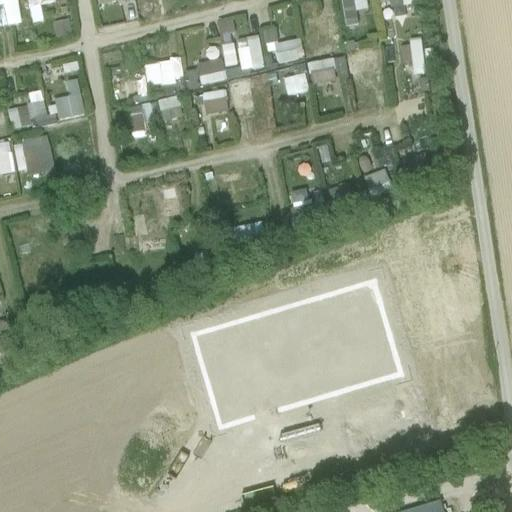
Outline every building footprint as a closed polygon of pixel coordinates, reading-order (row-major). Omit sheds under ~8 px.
[(0,0),(0,28),(21,26),(17,0),(0,0)] [(357,12),(366,11),(364,0),(341,0),(345,28),(359,26),(357,12)] [(334,17),(312,21),(317,47),(303,50),(305,60),(341,54),(334,17)] [(222,37),(235,33),(232,20),(219,24),(222,37)] [(54,23),(55,38),(71,37),(70,22),(54,23)] [(303,60),(300,41),(277,44),(276,30),(264,31),(267,54),(276,53),(278,63),(303,60)] [(241,72),(264,68),(258,40),(236,44),(241,72)] [(410,42),(412,76),(424,75),(422,41),(410,42)] [(225,69),(237,67),(233,45),(221,47),(225,69)] [(309,61),(312,84),(336,81),(336,78),(382,72),(380,52),(309,61)] [(147,85),(183,83),(181,62),(146,64),(147,85)] [(223,62),(186,68),(189,88),(226,82),(223,62)] [(305,75),(284,80),(288,98),(308,93),(305,75)] [(146,98),(146,79),(125,80),(125,98),(146,98)] [(80,81),(68,82),(69,99),(56,100),(58,120),(83,118),(80,81)] [(230,82),(232,117),(254,115),(252,81),(230,82)] [(199,94),(200,116),(227,114),(226,93),(199,94)] [(163,122),(183,117),(177,97),(158,102),(163,122)] [(30,119),(47,115),(44,103),(7,112),(12,132),(32,127),(30,119)] [(142,108),(125,110),(126,134),(144,133),(142,108)] [(48,139),(13,147),(20,178),(54,171),(48,139)] [(0,145),(0,174),(14,172),(9,143),(0,145)] [(385,172),(364,178),(370,197),(391,191),(385,172)] [(260,223),(231,231),(235,248),(265,240),(260,223)]
